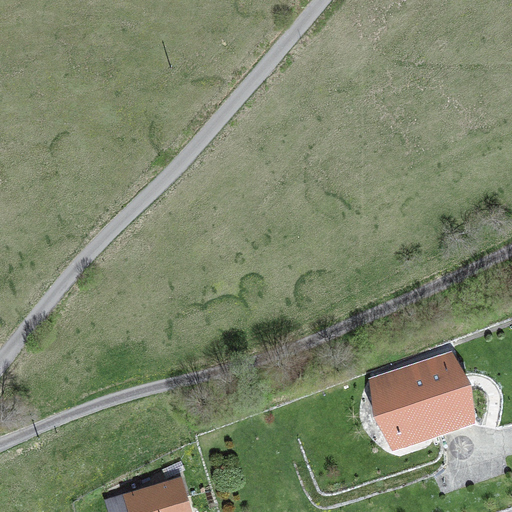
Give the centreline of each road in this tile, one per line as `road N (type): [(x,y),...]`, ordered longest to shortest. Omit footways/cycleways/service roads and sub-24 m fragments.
road 1 (residential): [(0,443),(93,405),(295,347),(511,249)]
road 2 (unclassified): [(0,358),(316,0)]
